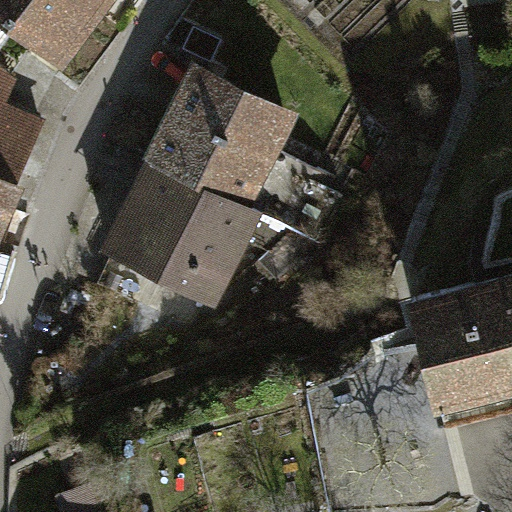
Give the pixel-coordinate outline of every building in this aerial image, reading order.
[(110,13),(91,0),(0,0),(0,23),(8,21),(68,67),(110,13)] [(119,0),(91,0),(110,13),(119,0)] [(300,113),(192,59),(140,163),(143,164),(197,191),(199,186),(251,212),(300,113)] [(21,77),(0,63),(0,170),(23,181),(50,118),(10,101),(21,77)] [(100,251),(216,309),(262,217),(251,212),(199,186),(197,191),(143,164),(100,251)] [(0,170),(0,252),(31,184),(23,181),(0,170)] [(511,273),(400,301),(434,418),(511,398),(511,273)]
